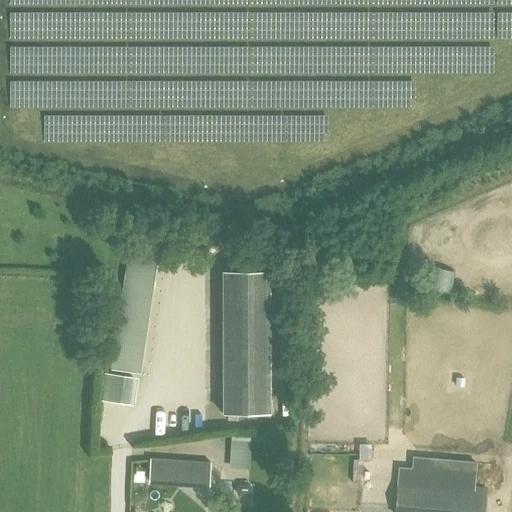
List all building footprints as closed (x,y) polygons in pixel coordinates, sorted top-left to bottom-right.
[(123,247),(106,363),(135,367),(152,251),(123,247)] [(269,273),(222,273),(223,414),(269,414),(269,273)] [(101,400),(130,404),(134,377),(105,372),(101,400)] [(209,488),(210,463),(150,460),(149,484),(209,488)] [(474,487),(475,474),(413,469),(412,482),(397,481),(394,511),(486,511),(489,488),(474,487)] [(248,486),(239,486),(236,489),(236,493),(239,496),(248,496),(251,493),(251,489),(248,486)]
